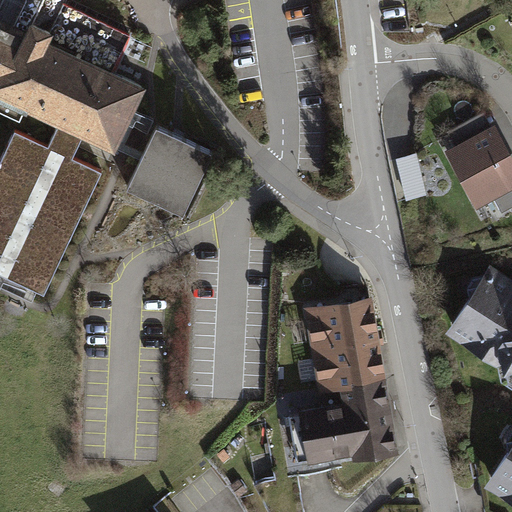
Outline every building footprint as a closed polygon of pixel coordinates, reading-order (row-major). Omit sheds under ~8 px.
[(15,128),(0,158),(0,269),(44,290),(102,169),(73,155),(84,131),(113,145),(142,86),(111,71),(130,33),(63,2),(64,0),(0,0),(0,94),(26,107),(27,104),(60,119),(48,143),(15,128)] [(483,113),(460,126),(470,143),(493,130),(483,113)] [(212,151),(156,124),(127,186),(183,212),(212,151)] [(468,169),(483,197),(492,192),(508,183),(511,181),(511,165),(493,130),(470,143),(460,126),(450,132),(459,148),(457,149),(459,153),(458,159),(463,168),(468,169)] [(415,154),(398,158),(407,198),(425,194),(415,154)] [(511,189),(508,183),(492,192),(501,210),(511,204),(511,189)] [(454,322),(456,331),(468,338),(481,336),(500,348),(504,368),(511,366),(511,283),(494,272),(485,274),(486,282),(478,295),(470,297),(454,322)] [(370,299),(310,309),(323,387),(343,383),(383,377),(370,299)] [(383,377),(343,383),(347,403),(302,411),(310,456),(355,448),(356,454),(395,447),(383,377)] [(492,475),(494,483),(507,492),(511,490),(511,449),(509,450),(492,475)] [(304,511),(298,475),(254,483),(269,511),(304,511)]
